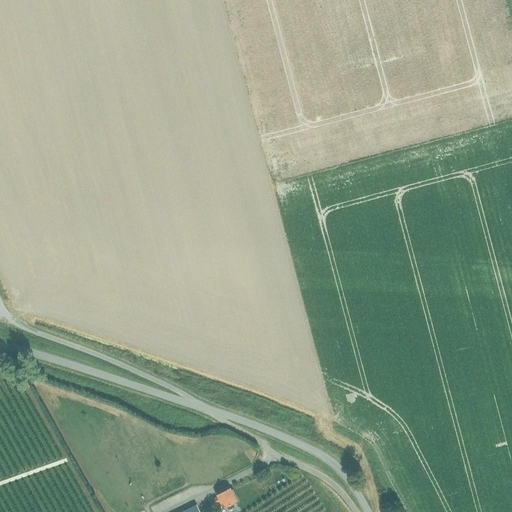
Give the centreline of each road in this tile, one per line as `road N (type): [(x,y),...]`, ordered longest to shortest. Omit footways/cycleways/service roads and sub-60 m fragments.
road 1 (unclassified): [(205,408),(1,313)]
road 2 (unclassified): [(0,345),(205,408)]
road 3 (unclassified): [(368,511),(351,479),(322,452),(205,408)]
